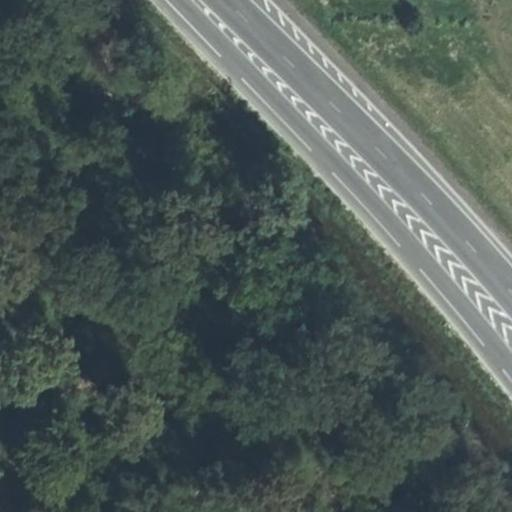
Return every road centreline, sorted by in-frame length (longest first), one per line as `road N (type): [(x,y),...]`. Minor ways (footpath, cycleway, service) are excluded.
road 1 (motorway): [(184,0),(511,370)]
road 2 (motorway): [(226,0),(380,150),(511,296)]
